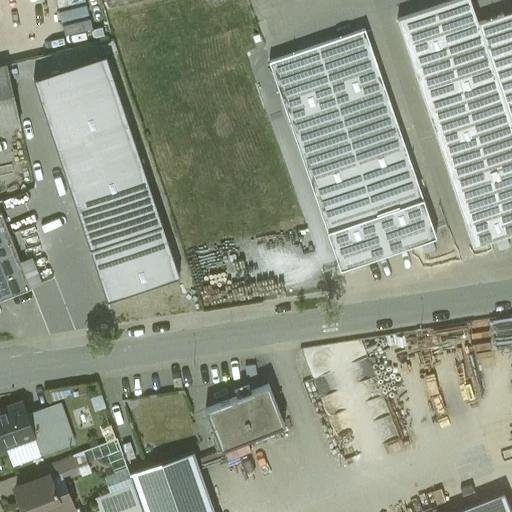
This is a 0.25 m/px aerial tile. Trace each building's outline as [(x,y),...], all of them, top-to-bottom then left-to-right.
[(511,11),(478,23),(470,0),(454,0),(397,19),(473,246),(511,233),(511,11)] [(365,28),(269,61),(340,269),(436,236),(365,28)] [(107,57),(35,80),(108,301),(180,278),(107,57)] [(6,65),(0,65),(0,129),(20,125),(6,65)] [(1,214),(0,213),(0,300),(30,289),(19,261),(1,214)] [(32,257),(19,261),(30,289),(43,284),(32,257)] [(194,365),(196,385),(216,382),(214,363),(194,365)] [(268,385),(206,409),(222,449),(283,425),(268,385)] [(22,402),(0,409),(0,449),(7,447),(34,438),(26,414),(22,402)] [(26,414),(34,438),(40,454),(75,442),(61,402),(26,414)] [(40,454),(34,438),(7,447),(13,463),(40,454)] [(214,511),(193,451),(129,473),(133,484),(143,511),(214,511)] [(71,455),(38,468),(43,479),(49,476),(52,482),(78,472),(71,455)] [(110,493),(133,484),(129,473),(127,467),(104,475),(110,493)] [(43,479),(16,489),(24,511),(70,511),(76,510),(68,488),(56,493),(52,482),(49,476),(43,479)] [(91,511),(142,511),(143,511),(133,484),(110,493),(96,498),(100,509),(91,511)] [(511,511),(503,492),(452,511),(511,511)]
